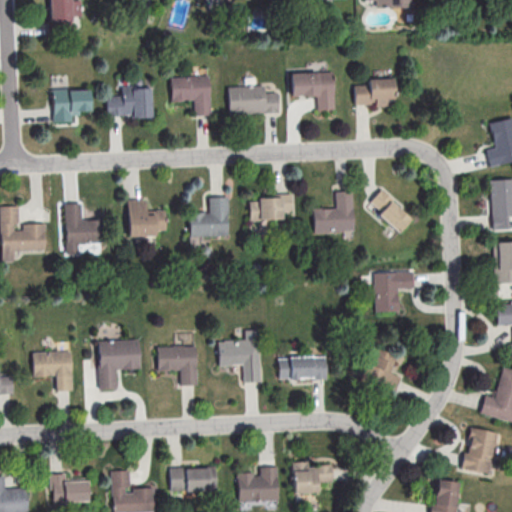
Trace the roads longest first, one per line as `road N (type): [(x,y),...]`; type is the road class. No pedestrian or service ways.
road 1 (residential): [(0,164),(396,145),(426,154)]
road 2 (residential): [(397,456),(365,428),(331,418),(0,433)]
road 3 (residential): [(426,154),(443,171),(448,202),(453,360),(425,422),(397,456)]
road 4 (residential): [(14,164),(7,0)]
